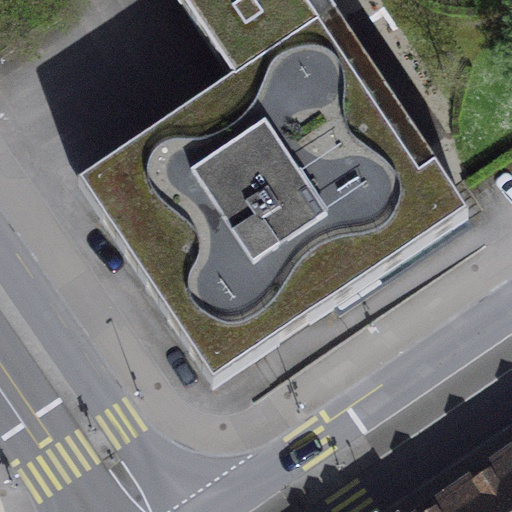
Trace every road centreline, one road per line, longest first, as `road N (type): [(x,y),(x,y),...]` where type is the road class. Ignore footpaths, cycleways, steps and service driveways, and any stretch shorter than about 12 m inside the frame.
road 1 (tertiary): [(276,511),(511,352)]
road 2 (secondary): [(147,511),(0,297)]
